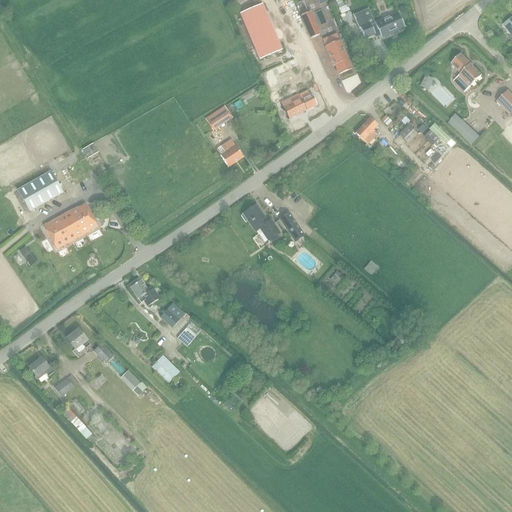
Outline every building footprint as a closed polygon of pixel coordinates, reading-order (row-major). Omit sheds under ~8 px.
[(334,0),(340,14),(349,11),(347,5),(344,6),(341,0),(334,0)] [(262,5),(239,15),(259,61),(282,51),(262,5)] [(380,39),(404,28),(397,12),(375,23),(368,9),(353,15),(359,28),(364,39),(373,35),(374,38),(379,35),(380,39)] [(310,11),(300,16),(310,38),(320,34),(310,11)] [(336,34),(322,40),(324,47),(333,66),(334,65),(338,75),(351,69),(339,40),(339,41),(336,34)] [(461,54),(451,63),(461,74),(459,75),(454,81),(465,92),(470,87),(482,76),(461,54)] [(511,95),(508,91),(497,102),(510,116),(511,114),(511,95)] [(298,95),(280,104),(288,120),(317,105),(311,95),(309,96),(301,100),(298,95)] [(224,106),(204,119),(210,127),(213,132),(232,119),(229,114),(224,106)] [(402,114),(394,123),(396,125),(397,126),(401,121),(405,117),(402,114)] [(447,124),(471,146),(479,138),(455,115),(447,124)] [(381,120),(388,128),(393,124),(386,116),(381,120)] [(369,118),(355,133),(366,144),(367,145),(376,135),(372,131),(377,126),(369,118)] [(398,134),(407,144),(417,135),(408,125),(398,134)] [(420,127),(417,132),(420,135),(426,130),(421,125),(420,127)] [(423,138),(432,146),(438,141),(429,132),(423,138)] [(222,145),(216,150),(220,156),(228,168),(243,158),(235,146),(232,142),(230,140),(222,145)] [(92,144),(83,149),(88,157),(97,152),(92,144)] [(17,190),(29,212),(63,193),(51,171),(17,190)] [(88,231),(96,227),(84,205),(76,209),(76,208),(42,227),(55,250),(89,232),(88,231)] [(243,214),(240,216),(245,223),(248,220),(256,232),(259,229),(268,241),(279,233),(270,220),(267,222),(255,205),(243,213),(243,214)] [(279,220),(295,243),(304,237),(288,213),(279,220)] [(19,252),(28,263),(33,259),(25,248),(19,252)] [(364,269),(371,275),(377,267),(370,261),(364,269)] [(330,279),(337,284),(343,276),(336,271),(330,279)] [(152,289),(147,292),(140,281),(136,283),(135,282),(130,285),(131,287),(129,288),(137,300),(137,299),(140,303),(143,301),(146,307),(158,299),(152,289)] [(159,318),(171,329),(183,315),(171,304),(159,318)] [(177,339),(186,347),(196,336),(187,328),(177,339)] [(66,339),(75,349),(82,344),(85,349),(90,345),(78,330),(66,339)] [(389,345),(395,351),(403,342),(397,336),(389,345)] [(93,352),(104,364),(113,356),(101,344),(93,352)] [(34,377),(37,381),(47,373),(49,376),(54,372),(49,365),(47,367),(41,358),(29,368),(35,376),(34,377)] [(128,371),(120,378),(137,396),(146,387),(141,382),(140,383),(128,371)] [(54,388),(61,397),(74,387),(67,378),(54,388)] [(68,408),(62,413),(85,439),(91,434),(68,408)]
